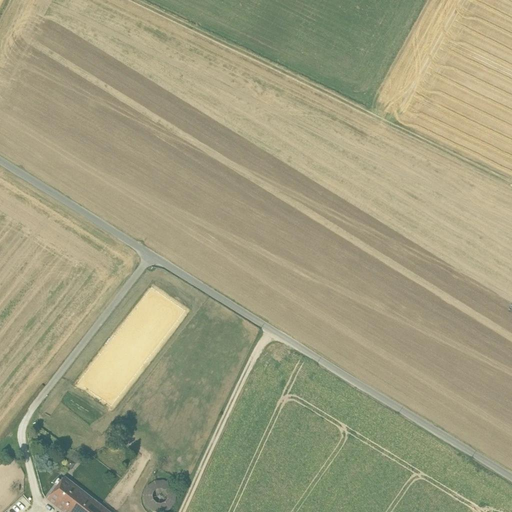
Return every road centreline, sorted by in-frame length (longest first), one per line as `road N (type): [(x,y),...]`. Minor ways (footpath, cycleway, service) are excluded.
road 1 (unclassified): [(511,476),(0,159)]
road 2 (track): [(180,511),(268,327)]
